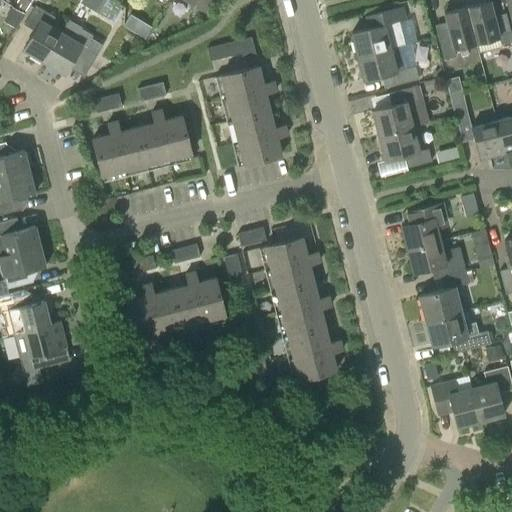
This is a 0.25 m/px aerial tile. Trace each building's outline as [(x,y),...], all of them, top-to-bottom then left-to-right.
[(110,0),(81,0),(80,3),(112,21),(121,6),(110,0)] [(185,0),(204,11),(210,0),(185,0)] [(489,0),(466,6),(476,43),(498,37),(500,45),(511,42),(505,13),(493,16),(489,0)] [(22,50),(42,62),(60,32),(49,26),(54,17),(34,5),(23,25),(33,31),(22,50)] [(453,49),(476,43),(466,6),(443,12),(447,28),(435,31),(443,60),(455,56),(453,49)] [(351,32),(357,56),(398,46),(403,44),(397,21),(402,20),(399,7),(375,13),(379,25),(351,32)] [(124,26),(144,38),(151,27),(130,15),(124,26)] [(67,21),(60,32),(42,62),(63,74),(70,64),(76,67),(81,59),(85,61),(96,42),(78,31),(77,27),(67,21)] [(255,56),(250,37),(206,48),(209,61),(241,53),(242,59),(255,56)] [(404,69),(398,46),(357,56),(363,80),(391,73),(394,85),(417,79),(414,67),(404,69)] [(214,77),(237,166),(243,164),(281,155),(276,137),(286,135),(284,125),(273,127),(265,93),(275,90),(272,80),(262,83),(258,66),(220,75),(214,77)] [(161,83),(137,89),(140,102),(165,95),(161,83)] [(371,111),(377,136),(412,127),(428,122),(419,86),(412,88),(411,87),(387,94),(390,105),(371,111)] [(461,90),(449,93),(452,105),(464,102),(461,90)] [(121,106),(117,93),(92,100),(95,113),(121,106)] [(109,134),(91,138),(102,176),(104,182),(192,160),(191,153),(181,115),(163,120),(161,109),(151,112),(153,122),(119,131),(116,121),(106,123),(109,134)] [(489,157),(503,154),(494,121),(470,127),(467,115),(455,118),(462,142),(473,139),(477,156),(488,154),(489,157)] [(511,116),(494,121),(503,154),(511,151),(511,116)] [(418,151),(412,127),(377,136),(383,161),(403,156),(406,167),(430,161),(427,149),(418,151)] [(0,177),(28,170),(23,150),(8,154),(5,142),(0,143),(0,177)] [(443,150),(445,161),(457,158),(455,147),(443,150)] [(28,170),(0,177),(0,214),(22,209),(19,198),(34,194),(28,170)] [(475,205),(473,195),(461,198),(464,208),(475,205)] [(441,203),(402,213),(404,224),(400,225),(406,249),(439,240),(436,228),(444,226),(446,222),(441,203)] [(0,256),(4,255),(40,246),(34,226),(19,230),(16,218),(0,222),(0,256)] [(265,239),(262,227),(236,233),(240,246),(265,239)] [(306,254),(301,236),(264,246),(258,248),(293,381),(336,370),(331,352),(341,350),(339,340),(329,342),(320,308),(330,305),(328,295),(317,298),(309,264),(319,261),(316,251),(306,254)] [(511,238),(503,241),(510,268),(499,271),(505,294),(511,292),(511,238)] [(459,247),(441,251),(439,240),(406,249),(413,273),(430,268),(433,279),(440,277),(456,273),(464,271),(465,271),(459,247)] [(199,256),(195,244),(170,250),(173,263),(199,256)] [(0,295),(8,293),(7,288),(32,282),(29,270),(45,266),(40,246),(4,255),(10,274),(3,276),(4,280),(0,280),(0,295)] [(489,246),(474,250),(479,268),(493,264),(489,246)] [(235,254),(223,257),(230,282),(242,278),(235,254)] [(155,268),(151,255),(126,261),(129,274),(155,268)] [(460,312),(453,287),(473,282),(470,270),(465,271),(464,271),(456,273),(440,277),(443,289),(418,295),(425,321),(460,312)] [(143,295),(125,300),(136,344),(226,321),(224,315),(215,277),(197,282),(194,271),(184,274),(187,284),(153,293),(150,282),(140,285),(143,295)] [(8,293),(0,295),(0,312),(1,312),(7,336),(13,334),(22,332),(22,331),(49,324),(49,323),(43,300),(28,304),(24,289),(8,293)] [(475,322),(463,325),(460,312),(425,321),(431,346),(451,341),(454,352),(490,343),(486,331),(478,333),(475,322)] [(22,332),(13,334),(26,386),(41,382),(38,368),(69,360),(59,321),(49,323),(49,324),(22,331),(22,332)] [(511,326),(510,327),(511,328),(501,342),(504,351),(511,349),(510,341),(507,341),(511,334),(511,326)] [(498,344),(486,348),(489,360),(502,357),(498,344)] [(423,365),(427,380),(438,377),(434,362),(423,365)] [(486,384),(471,388),(479,420),(503,414),(495,382),(499,381),(495,369),(483,372),(486,384)] [(456,426),(479,420),(471,388),(456,392),(453,380),(428,386),(434,407),(446,404),(446,408),(451,407),(456,426)]
